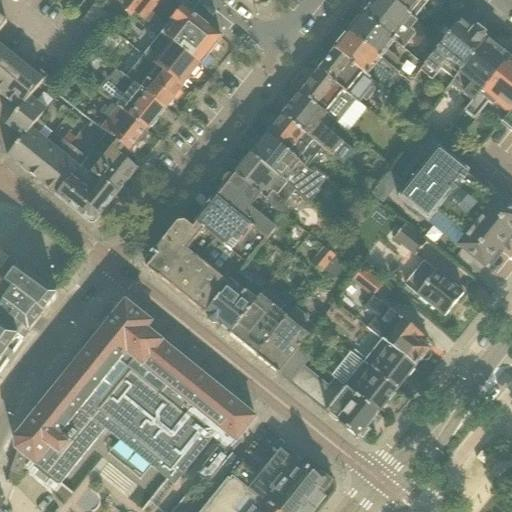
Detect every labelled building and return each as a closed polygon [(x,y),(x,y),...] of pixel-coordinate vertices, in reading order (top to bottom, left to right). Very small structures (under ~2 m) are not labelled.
[(60,0),(57,3),(68,12),(73,5),(66,0),(60,0)] [(145,0),(129,0),(123,7),(143,23),(145,21),(135,13),(145,0)] [(201,66),(222,39),(183,8),(167,27),(159,21),(160,20),(152,13),(161,0),(145,0),(135,13),(145,21),(161,34),(174,44),(201,66)] [(364,15),(363,17),(395,43),(402,49),(404,50),(416,35),(411,30),(417,23),(409,16),(409,17),(388,0),(375,0),(373,4),(368,4),(363,11),(364,15)] [(422,9),(429,0),(388,0),(409,17),(409,16),(418,5),(422,9)] [(95,4),(81,22),(90,29),(104,12),(95,4)] [(90,29),(100,37),(114,19),(104,12),(90,29)] [(395,43),(363,17),(360,20),(358,18),(346,32),(399,74),(400,73),(401,72),(400,61),(387,51),(392,45),(393,45),(395,43)] [(424,68),(436,78),(448,87),(451,85),(486,41),(485,40),(487,37),(476,28),(474,31),(461,21),(424,68)] [(338,48),(335,51),(368,77),(369,75),(368,75),(373,69),(395,86),(403,76),(400,73),(399,74),(346,32),(335,46),(338,48)] [(161,34),(146,57),(147,58),(147,59),(183,88),(191,79),(195,79),(200,72),(199,68),(201,66),(174,44),(161,34)] [(0,69),(15,50),(0,37),(0,69)] [(451,85),(465,96),(473,103),(508,59),(500,53),(504,49),(489,37),(486,41),(451,85)] [(31,63),(15,50),(0,69),(0,95),(3,98),(31,63)] [(368,77),(335,51),(319,71),(344,91),(352,98),(354,100),(358,103),(362,98),(366,101),(375,89),(372,86),(374,83),(367,78),(368,77)] [(181,91),(183,88),(147,59),(129,81),(166,109),(166,110),(173,101),(175,103),(183,93),(181,91)] [(511,62),(508,59),(473,103),(465,113),(475,121),(489,104),(493,108),(496,104),(509,115),(511,111),(511,62)] [(42,83),(48,76),(31,63),(3,98),(19,110),(19,111),(30,98),(42,83)] [(148,132),(166,109),(129,81),(116,71),(109,80),(119,89),(109,101),(120,110),(148,132)] [(344,91),(319,71),(311,80),(309,79),(302,88),(304,89),(300,94),(325,114),(336,123),(354,100),(352,98),(344,91)] [(50,90),(56,82),(48,76),(42,83),(50,90)] [(72,95),(63,87),(58,94),(67,102),(72,95)] [(323,149),(333,157),(344,166),(355,153),(344,144),(329,133),(336,124),(336,123),(325,114),(300,94),(299,96),(298,96),(294,98),(292,101),(291,105),(283,116),(313,141),(323,149)] [(46,111),(30,98),(19,111),(19,110),(7,126),(23,139),(38,119),(39,120),(46,111)] [(59,112),(67,118),(72,112),(64,106),(59,112)] [(107,119),(99,128),(99,129),(108,136),(130,154),(138,145),(139,146),(142,143),(147,138),(147,134),(147,133),(148,132),(120,110),(111,122),(107,119)] [(502,124),(511,131),(511,111),(509,115),(510,115),(502,124)] [(72,112),(67,118),(75,124),(80,118),(72,112)] [(313,141),(283,116),(267,136),(307,169),(307,168),(323,149),(313,141)] [(24,171),(47,142),(38,135),(45,125),(39,120),(38,119),(23,139),(8,157),(24,171)] [(99,129),(94,134),(103,141),(108,136),(99,129)] [(118,194),(138,170),(125,160),(130,154),(108,136),(103,141),(100,144),(110,152),(97,168),(92,174),(118,194)] [(328,179),(326,177),(315,168),(312,172),(307,168),(307,169),(267,136),(260,145),(256,144),(251,150),(252,154),(251,155),(287,184),(296,191),(311,203),(322,190),(320,189),(328,179)] [(56,149),(47,142),(24,171),(40,184),(64,156),(63,155),(71,146),(63,140),(56,149)] [(511,234),(511,211),(497,199),(468,176),(470,172),(439,148),(435,154),(398,200),(429,224),(436,214),(466,238),(459,248),(485,269),(511,234)] [(82,167),(87,160),(87,159),(79,153),(72,162),(64,156),(40,184),(57,198),(82,167)] [(287,184),(251,155),(249,158),(246,157),(241,163),(242,167),(234,177),(269,204),(275,209),(282,200),(286,203),(296,191),(287,184)] [(57,198),(89,223),(95,221),(118,194),(92,174),(82,167),(57,198)] [(269,204),(234,177),(233,178),(229,177),(225,180),(224,184),(226,188),(216,200),(251,227),(266,240),(265,240),(267,242),(276,230),(259,217),(269,204)] [(224,247),(246,265),(265,240),(266,240),(251,227),(216,200),(206,213),(204,212),(195,224),(197,225),(224,247)] [(185,222),(177,222),(146,262),(147,270),(205,316),(228,286),(229,286),(239,274),(241,271),(246,265),(224,247),(197,225),(194,229),(185,222)] [(393,241),(416,258),(426,244),(404,227),(393,241)] [(325,247),(311,264),(323,273),(337,256),(325,247)] [(0,280),(0,272),(9,261),(0,254),(0,288),(4,283),(0,280)] [(428,305),(445,318),(448,315),(450,317),(459,306),(456,304),(464,295),(424,263),(406,286),(421,298),(419,300),(427,306),(428,305)] [(58,296),(26,274),(19,268),(5,288),(11,294),(15,289),(46,312),(58,296)] [(416,368),(421,361),(422,362),(425,362),(426,362),(427,361),(428,360),(430,359),(430,357),(431,355),(430,354),(430,353),(430,352),(429,351),(428,350),(418,342),(422,337),(374,298),(384,286),(362,269),(352,281),(374,298),(365,309),(376,318),(367,329),(382,342),(382,341),(416,368)] [(205,316),(230,336),(264,293),(239,274),(229,286),(228,286),(205,316)] [(29,335),(33,331),(36,327),(46,313),(46,312),(15,289),(11,294),(4,304),(0,309),(0,374),(28,334),(29,335)] [(265,292),(264,294),(264,293),(230,336),(257,358),(292,314),(265,292)] [(125,303),(124,305),(15,440),(16,451),(18,452),(11,473),(20,476),(27,459),(59,486),(78,463),(82,466),(87,461),(82,457),(99,436),(107,443),(107,441),(113,446),(118,441),(174,486),(219,430),(228,437),(192,481),(198,485),(203,489),(210,481),(209,481),(221,467),(231,454),(232,454),(240,444),(237,442),(256,419),(147,331),(151,324),(125,303)] [(308,336),(300,330),(309,319),(296,309),(292,314),(257,358),(278,375),(298,350),(297,349),(308,336)] [(364,364),(397,391),(416,368),(382,341),(382,342),(364,364)] [(359,439),(363,441),(371,431),(367,428),(378,415),(345,388),(335,379),(328,388),(303,368),(309,359),(298,350),(278,375),(359,439)] [(378,415),(397,391),(364,364),(345,388),(378,415)] [(324,493),(334,481),(312,464),(308,470),(284,450),(261,479),(243,464),(244,464),(232,454),(231,454),(221,467),(228,473),(227,474),(232,478),(233,477),(254,494),(276,511),(300,511),(319,489),(324,493)] [(483,451),(478,458),(485,464),(490,456),(483,451)] [(217,487),(227,474),(228,473),(221,467),(209,481),(210,481),(217,487)] [(276,511),(254,494),(233,477),(232,478),(204,511),(276,511)]
